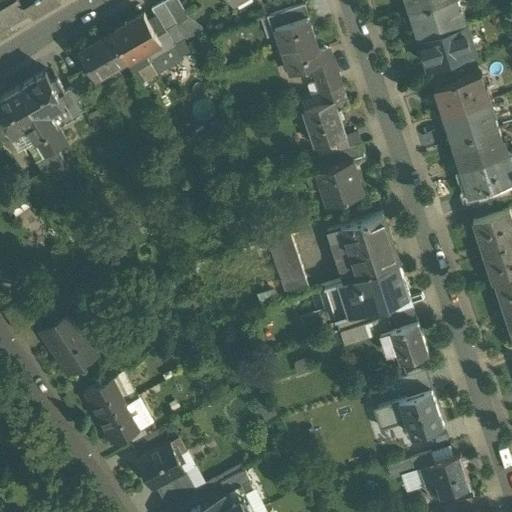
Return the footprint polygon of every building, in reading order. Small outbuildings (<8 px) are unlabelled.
[(0,0),(0,23),(29,7),(24,0),(0,0)] [(24,0),(29,7),(32,13),(54,0),(24,0)] [(175,20),(163,0),(151,7),(157,16),(158,16),(165,27),(175,21),(175,20)] [(179,0),(163,0),(175,20),(187,13),(179,0)] [(307,0),(306,0),(288,6),(293,21),(308,16),(312,15),(307,0)] [(406,0),(410,9),(436,0),(406,0)] [(457,0),(436,0),(410,9),(418,36),(467,20),(462,5),(459,6),(457,0)] [(308,16),(293,21),(288,6),(271,11),(279,34),(275,35),(280,48),(315,37),(308,16)] [(142,12),(111,31),(127,57),(129,60),(145,50),(160,41),(155,33),(148,22),(142,12)] [(157,16),(148,22),(155,33),(165,27),(158,16),(157,16)] [(467,20),(418,36),(426,63),(449,56),(472,49),(469,37),(472,36),(467,20)] [(111,31),(80,50),(96,76),(127,57),(111,31)] [(315,37),(280,48),(285,64),(288,63),(291,72),(313,65),(318,80),(339,73),(330,46),(319,49),(315,37)] [(145,50),(129,60),(134,69),(151,59),(145,50)] [(449,56),(426,63),(430,74),(453,67),(449,56)] [(453,67),(430,74),(434,87),(442,84),(457,79),(453,67)] [(45,69),(19,84),(56,147),(57,147),(67,141),(49,110),(55,107),(58,112),(67,107),(68,107),(60,94),(66,91),(65,90),(57,76),(51,79),(45,69)] [(90,90),(79,71),(70,77),(74,84),(81,95),(90,90)] [(442,84),(434,87),(443,113),(492,97),(487,82),(484,84),(479,71),(457,79),(442,84)] [(339,73),(318,80),(322,91),(342,84),(339,73)] [(19,84),(0,95),(0,123),(2,127),(7,124),(15,137),(24,131),(21,127),(27,124),(44,154),(45,154),(56,147),(19,84)] [(74,84),(65,90),(66,91),(60,94),(68,107),(67,107),(71,114),(85,105),(80,96),(81,95),(74,84)] [(342,84),(322,91),(324,101),(336,98),(338,103),(347,101),(342,84)] [(492,97),(443,113),(452,139),(498,124),(494,113),(498,112),(492,97)] [(324,101),(304,108),(316,144),(345,135),(336,104),(338,103),(336,98),(324,101)] [(27,124),(21,127),(24,131),(15,137),(12,138),(18,149),(28,143),(36,159),(37,158),(44,154),(27,124)] [(498,124),(452,139),(461,166),(510,150),(505,135),(502,136),(498,124)] [(361,141),(341,147),(345,159),(352,156),(353,157),(365,153),(361,141)] [(56,147),(45,154),(44,154),(37,158),(36,159),(49,180),(70,168),(57,147),(56,147)] [(511,155),(510,150),(461,166),(471,194),(492,187),(511,180),(511,155)] [(345,159),(317,168),(327,202),(363,191),(353,157),(352,156),(345,159)] [(492,187),(471,194),(474,204),(496,197),(492,187)] [(496,197),(474,204),(479,216),(501,209),(497,197),(496,197)] [(511,272),(511,216),(508,206),(501,209),(479,216),(473,218),(494,279),(495,278),(511,272)] [(335,254),(390,236),(382,211),(328,228),(335,254)] [(310,289),(291,233),(269,240),(288,297),(310,289)] [(390,236),(335,254),(343,278),(398,260),(390,236)] [(343,278),(329,283),(337,307),(341,305),(344,316),(409,295),(410,295),(398,260),(343,278)] [(511,272),(495,278),(511,326),(511,272)] [(76,291),(46,311),(53,321),(73,307),(76,311),(85,306),(76,291)] [(24,295),(4,308),(18,329),(39,316),(24,295)] [(344,316),(336,319),(339,329),(340,329),(413,305),(410,295),(409,295),(344,316)] [(413,305),(340,329),(344,342),(379,331),(390,328),(417,319),(413,305)] [(76,311),(73,307),(53,321),(43,328),(68,369),(98,350),(88,336),(90,334),(76,311)] [(417,319),(390,328),(396,347),(400,361),(428,352),(417,319)] [(396,347),(390,328),(379,331),(385,350),(396,347)] [(425,367),(393,378),(398,391),(408,388),(411,395),(432,388),(425,367)] [(117,370),(85,387),(99,413),(131,396),(117,370)] [(411,395),(400,399),(406,418),(412,435),(444,424),(432,388),(411,395)] [(149,390),(137,394),(146,421),(158,417),(149,390)] [(131,396),(99,413),(113,440),(145,422),(131,396)] [(400,399),(392,401),(398,421),(406,418),(400,399)] [(179,434),(171,439),(179,453),(186,449),(179,434)] [(171,439),(138,457),(153,485),(156,484),(184,467),(179,453),(171,439)] [(37,446),(25,454),(30,461),(42,453),(37,446)] [(431,450),(408,457),(413,471),(421,468),(420,466),(435,461),(431,450)] [(435,461),(420,466),(421,468),(426,485),(437,482),(441,496),(471,486),(461,453),(435,461)] [(184,467),(156,484),(168,506),(198,491),(184,467)] [(220,481),(226,491),(241,484),(251,479),(246,468),(220,481)] [(210,500),(186,511),(254,511),(245,493),(241,484),(226,491),(210,498),(210,500)]
